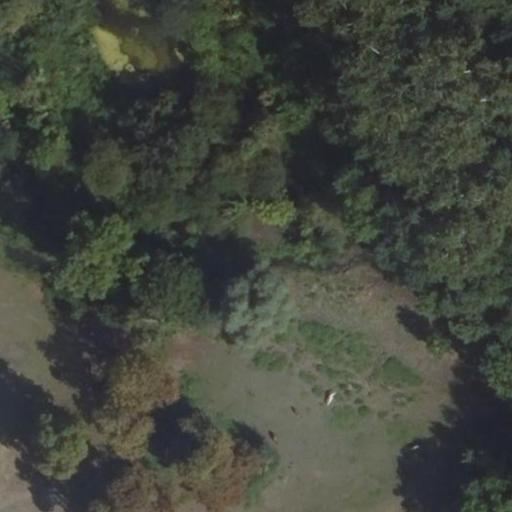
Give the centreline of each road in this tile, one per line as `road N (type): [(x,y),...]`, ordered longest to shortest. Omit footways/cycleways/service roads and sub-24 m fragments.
road 1 (track): [(1,0),(82,304),(0,475)]
road 2 (track): [(373,511),(511,422)]
